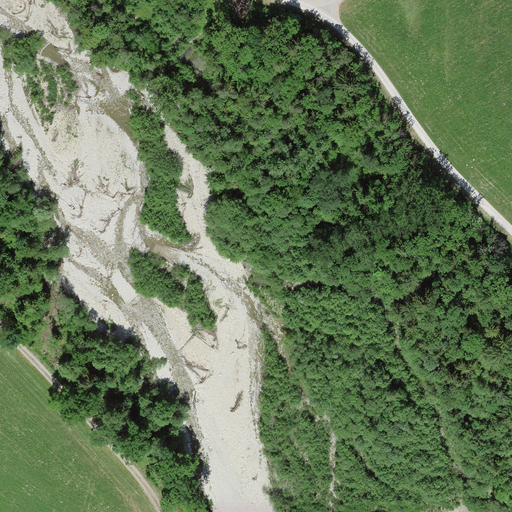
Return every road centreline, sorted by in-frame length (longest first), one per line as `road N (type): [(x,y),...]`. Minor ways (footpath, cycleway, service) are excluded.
road 1 (track): [(324,11),(377,67),(461,182),(511,231)]
road 2 (track): [(0,328),(156,511)]
